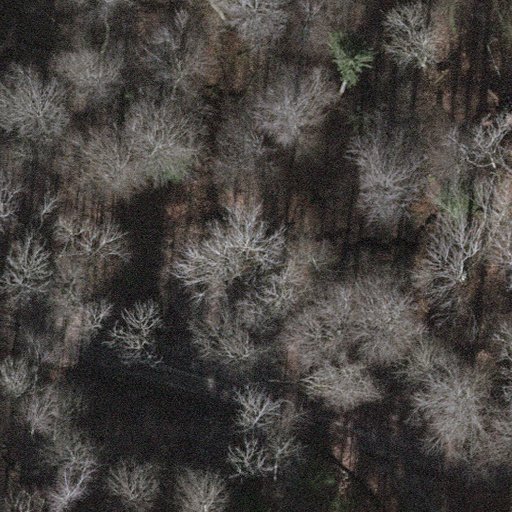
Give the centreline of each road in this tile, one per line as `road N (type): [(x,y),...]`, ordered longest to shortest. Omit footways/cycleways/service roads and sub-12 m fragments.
road 1 (track): [(0,332),(312,404)]
road 2 (track): [(312,404),(417,481),(434,511)]
